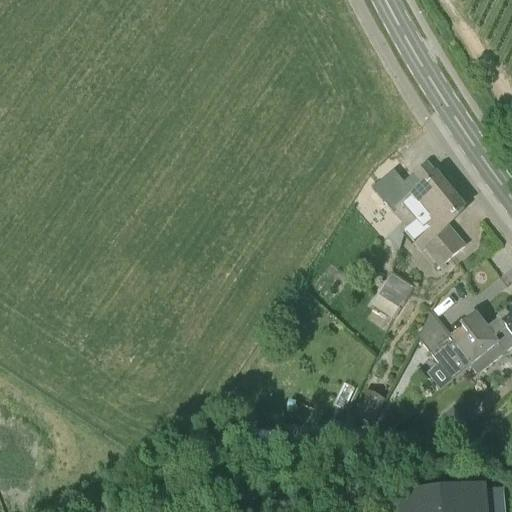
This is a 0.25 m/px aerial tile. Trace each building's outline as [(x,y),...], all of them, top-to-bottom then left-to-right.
[(392,215),(401,226),(427,205),(433,212),(452,196),(427,165),(399,188),(409,200),(403,206),(392,215)] [(427,205),(401,226),(407,233),(405,234),(421,252),(422,251),(438,270),(465,248),(446,226),(464,210),(452,196),(433,212),(427,205)] [(401,226),(387,238),(399,252),(404,237),(403,236),(405,234),(407,233),(401,226)] [(388,277),(377,297),(400,310),(411,290),(388,277)] [(511,311),(488,331),(477,317),(450,339),(431,315),(418,339),(431,355),(428,357),(451,385),(470,369),(476,377),(511,348),(511,311)] [(351,417),(372,428),(385,401),(364,391),(351,417)] [(452,410),(434,426),(451,446),(469,430),(452,410)] [(337,434),(321,434),(321,443),(337,444),(337,434)] [(505,511),(503,491),(486,492),(486,488),(396,496),(397,511),(505,511)]
